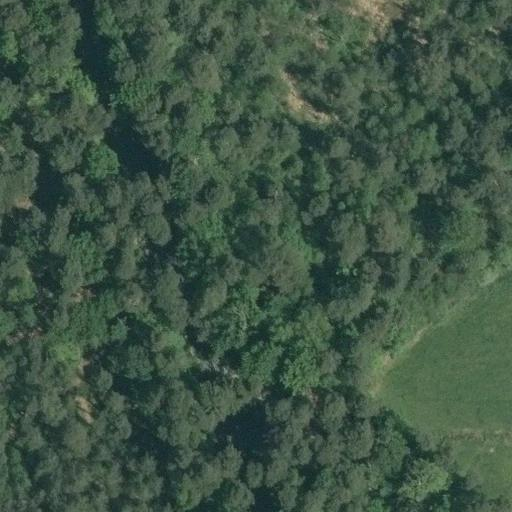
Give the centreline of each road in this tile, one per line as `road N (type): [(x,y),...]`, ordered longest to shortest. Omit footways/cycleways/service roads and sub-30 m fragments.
road 1 (tertiary): [(259,511),(70,0)]
road 2 (track): [(380,511),(194,336)]
